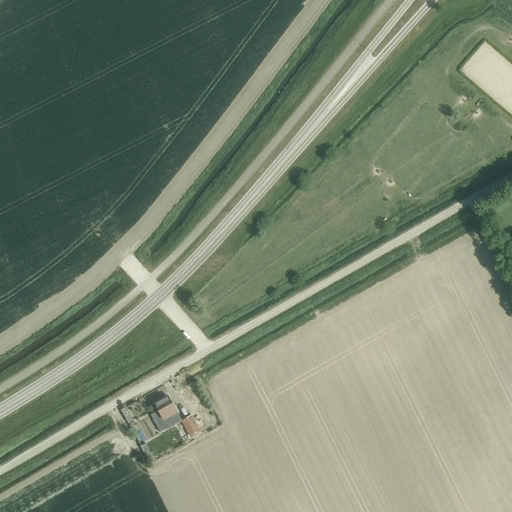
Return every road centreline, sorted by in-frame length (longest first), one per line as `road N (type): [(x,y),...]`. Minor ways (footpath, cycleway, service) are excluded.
road 1 (unclassified): [(0,471),(511,177)]
road 2 (secondary): [(0,410),(159,297),(345,89)]
road 3 (secondary): [(345,89),(434,0)]
